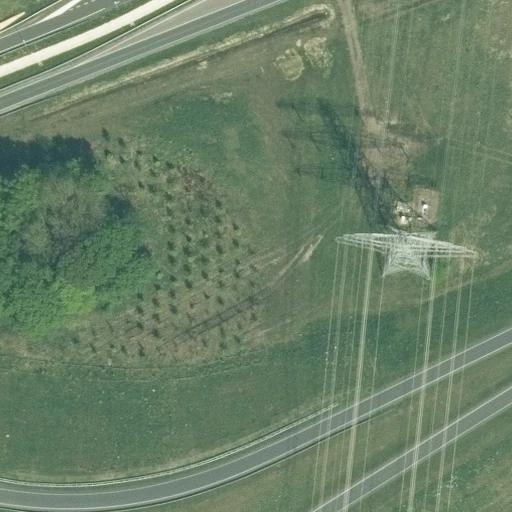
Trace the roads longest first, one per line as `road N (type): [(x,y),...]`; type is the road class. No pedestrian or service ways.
road 1 (trunk): [(0,495),(81,503),(199,482),(511,335)]
road 2 (trunk): [(262,0),(0,103)]
road 3 (trunk): [(325,511),(511,395)]
